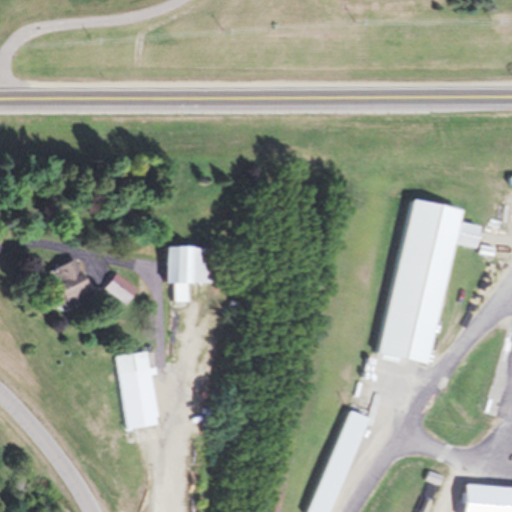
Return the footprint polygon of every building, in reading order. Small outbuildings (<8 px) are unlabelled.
[(381,355),(428,363),(449,243),(475,248),(478,225),(457,221),(460,208),(410,199),(381,355)] [(160,285),(170,285),(170,302),(185,302),(186,282),(207,283),(207,248),(160,247),(160,285)] [(43,272),(61,310),(89,297),(71,259),(43,272)] [(99,288),(122,306),(134,291),(112,273),(99,288)] [(153,426),(145,352),(113,355),(122,429),(153,426)] [(308,511),(328,511),(364,416),(346,410),(308,511)]
